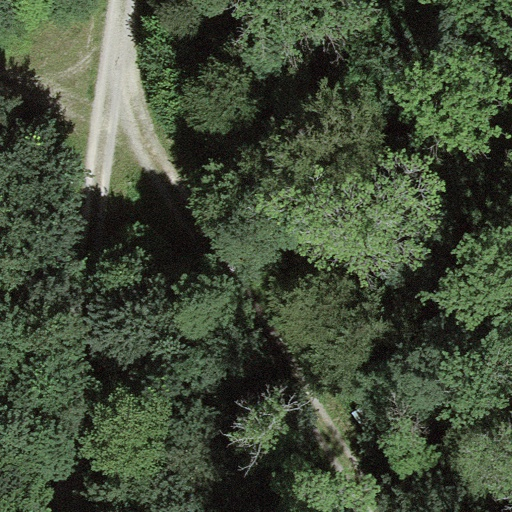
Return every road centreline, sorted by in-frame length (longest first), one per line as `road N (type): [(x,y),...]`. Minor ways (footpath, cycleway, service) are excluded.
road 1 (track): [(0,80),(96,95),(412,511)]
road 2 (track): [(113,0),(96,95),(66,511)]
